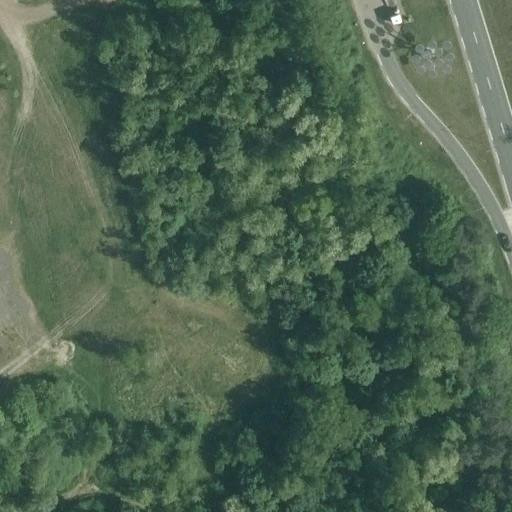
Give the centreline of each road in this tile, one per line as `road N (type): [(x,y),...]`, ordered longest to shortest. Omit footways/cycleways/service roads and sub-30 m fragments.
road 1 (primary): [(384,53),(400,88),(467,166),(511,247)]
road 2 (primary): [(461,0),(511,165)]
